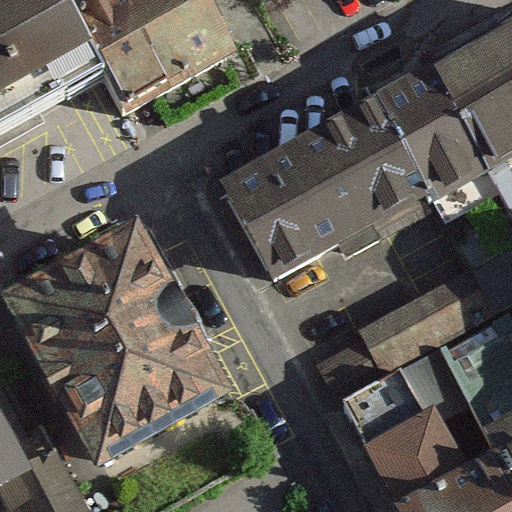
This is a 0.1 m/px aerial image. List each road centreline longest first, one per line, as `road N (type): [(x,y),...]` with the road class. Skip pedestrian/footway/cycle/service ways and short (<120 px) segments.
road 1 (residential): [(156,170),(350,511)]
road 2 (residential): [(156,170),(441,0)]
road 3 (residential): [(0,249),(156,170)]
